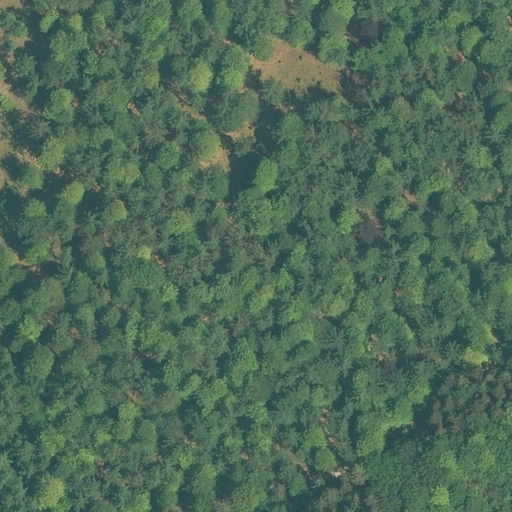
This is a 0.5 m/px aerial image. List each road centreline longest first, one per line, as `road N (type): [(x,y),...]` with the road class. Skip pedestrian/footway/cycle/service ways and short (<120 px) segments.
road 1 (track): [(214,503),(486,433)]
road 2 (track): [(46,511),(0,300)]
